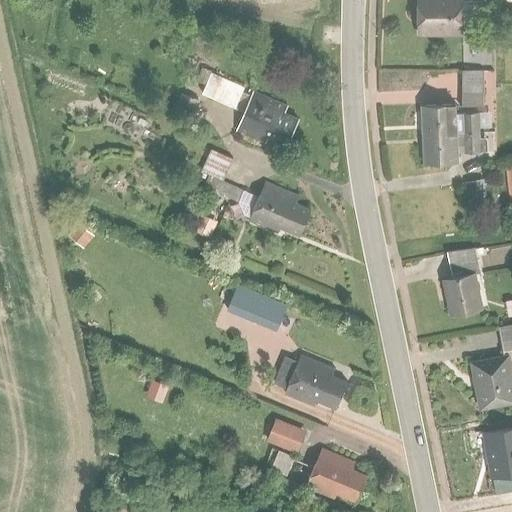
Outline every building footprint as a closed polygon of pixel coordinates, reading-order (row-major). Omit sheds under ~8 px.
[(468,0),(424,0),(424,33),(468,34),(468,0)] [(243,106),(251,83),(213,71),(206,94),(243,106)] [(291,103),(257,89),(240,130),(268,142),(271,135),(292,144),(304,117),(288,111),(291,103)] [(466,159),(462,102),(425,105),(429,162),(466,159)] [(244,198),(248,187),(226,179),(235,154),(213,147),(201,184),(244,198)] [(304,192),(269,178),(252,221),(282,233),(285,225),(306,234),(316,207),(301,201),(304,192)] [(197,229),(213,236),(221,219),(205,211),(197,229)] [(87,246),(99,233),(82,219),(71,231),(87,246)] [(488,306),(480,268),(444,276),(453,314),(488,306)] [(293,303),(241,282),(231,308),(282,329),(293,303)] [(511,321),(502,324),(507,349),(511,348),(511,321)] [(511,402),(511,348),(474,356),(484,408),(511,402)] [(339,368),(305,353),(288,392),(320,406),(324,398),(341,406),(352,381),(336,374),(339,368)] [(156,377),(150,394),(166,400),(172,383),(156,377)] [(302,451),(311,428),(279,415),(269,439),(302,451)] [(511,471),(511,424),(487,429),(495,474),(511,471)] [(358,459),(325,446),(309,487),(340,499),(343,493),(363,501),(375,473),(355,466),(358,459)]
